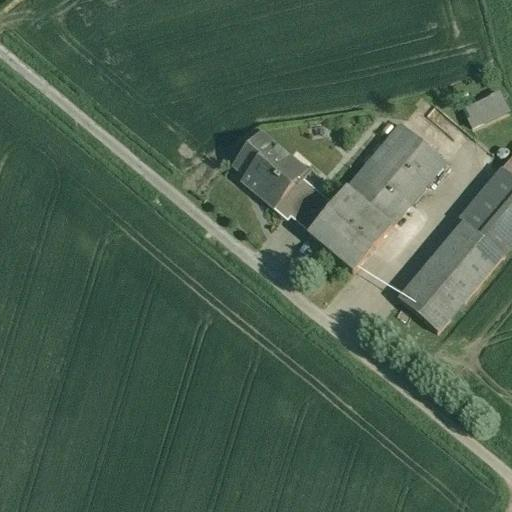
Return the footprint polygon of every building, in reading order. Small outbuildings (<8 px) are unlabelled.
[(511,105),(506,93),(468,110),(478,132),(511,116),(511,105)] [(311,238),(309,241),(354,279),(392,233),(391,232),(446,166),(402,129),(334,210),(311,238)] [(334,210),(283,168),(289,161),(260,137),(233,170),(247,181),(243,187),(273,212),(271,215),(283,224),(288,219),(311,238),(334,210)] [(511,181),(503,173),(460,224),(464,227),(464,226),(503,259),(511,249),(511,181)] [(464,227),(399,304),(438,336),(503,259),(464,226),(464,227)]
